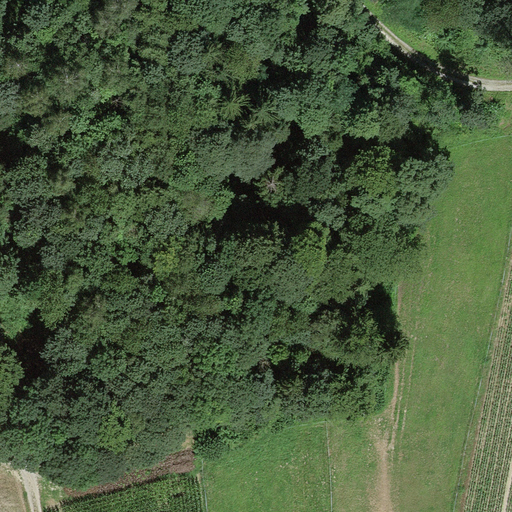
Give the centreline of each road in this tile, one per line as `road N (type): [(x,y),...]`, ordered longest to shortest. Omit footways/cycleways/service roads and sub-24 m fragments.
road 1 (track): [(350,0),(385,38),(446,75),(511,78)]
road 2 (track): [(36,511),(0,375)]
